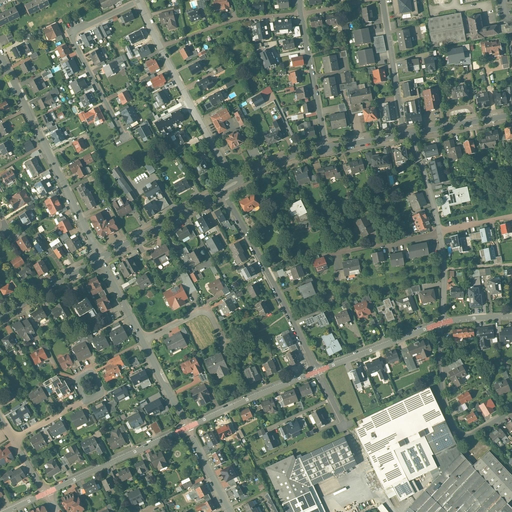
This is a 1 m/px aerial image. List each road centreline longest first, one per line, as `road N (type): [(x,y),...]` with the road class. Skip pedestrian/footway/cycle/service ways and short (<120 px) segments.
road 1 (residential): [(100,258),(0,53)]
road 2 (residential): [(221,189),(316,370)]
road 3 (residential): [(138,0),(70,33),(123,135)]
road 4 (residential): [(441,323),(442,396),(455,429),(468,434),(511,410)]
road 5 (residential): [(161,45),(232,183)]
road 6 (residential): [(186,427),(46,492)]
road 7 (residential): [(300,13),(235,19),(161,45)]
road 8 (residential): [(316,370),(186,427)]
road 9 (tertiary): [(100,258),(221,189)]
road 10 (residential): [(300,13),(325,147)]
road 11 (residential): [(382,0),(403,133)]
road 12 (residential): [(441,323),(316,370)]
